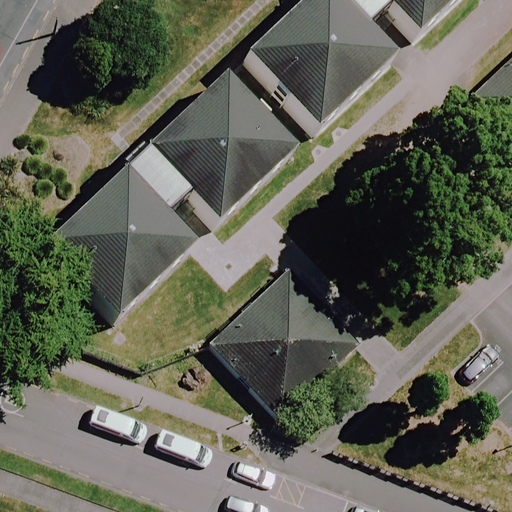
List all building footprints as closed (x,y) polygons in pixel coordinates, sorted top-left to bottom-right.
[(464,0),(314,0),(255,57),(325,130),(401,58),(375,31),(396,10),(424,39),(464,0)] [(511,61),(461,109),(511,162),(511,61)] [(304,153),(233,79),(129,173),(176,220),(196,199),(225,229),(304,153)] [(176,220),(129,173),(48,252),(118,331),(202,248),(176,220)] [(329,315),(282,268),(201,347),(271,426),(355,342),(329,315)]
